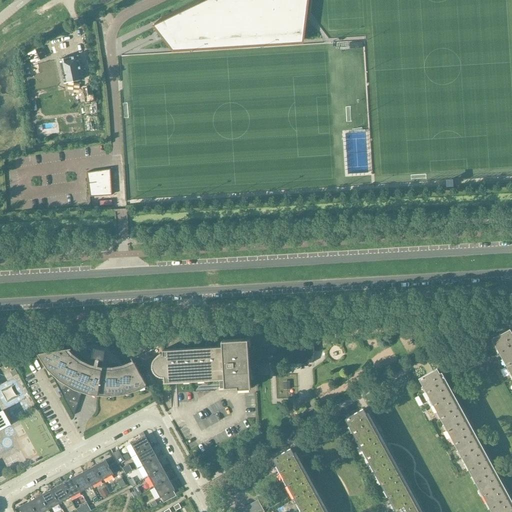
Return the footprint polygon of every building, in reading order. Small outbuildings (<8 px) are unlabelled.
[(196,0),(171,12),(162,17),(163,19),(165,18),(177,39),(205,38),(280,33),(298,32),(297,14),(295,0),(196,0)] [(45,46),(26,55),(30,64),(50,55),(45,46)] [(69,58),(60,60),(65,84),(83,80),(78,57),(69,59),(69,58)] [(95,103),(92,87),(83,89),(86,105),(95,103)] [(110,170),(86,171),(88,192),(88,196),(90,196),(92,196),(111,195),(110,170)] [(86,171),(45,174),(46,205),(82,203),(82,197),(88,196),(88,192),(86,171)] [(511,334),(509,329),(491,339),(511,376),(511,334)] [(310,337),(290,338),(292,364),(312,363),(310,337)] [(246,357),(249,357),(248,345),(244,345),(244,339),(222,340),(222,350),(170,353),(170,349),(163,350),(163,354),(162,354),(161,355),(160,355),(159,355),(158,356),(157,356),(156,357),(155,358),(155,359),(154,360),(153,361),(153,362),(153,363),(152,365),(152,366),(153,367),(153,368),(153,369),(154,371),(155,372),(156,374),(157,375),(159,376),(161,376),(162,376),(164,376),(164,381),(166,381),(166,378),(175,377),(175,382),(184,381),(184,376),(189,376),(190,382),(191,382),(191,381),(199,380),(198,375),(204,375),(204,381),(206,381),(206,380),(213,379),(213,374),(219,374),(219,380),(221,380),(220,379),(224,378),(225,387),(237,386),(238,388),(239,388),(239,386),(249,385),(249,388),(251,388),(249,367),(247,367),(246,357)] [(141,340),(133,350),(140,355),(148,346),(141,340)] [(68,348),(66,349),(39,353),(39,354),(40,354),(59,389),(63,396),(63,397),(73,415),(80,395),(84,384),(85,381),(97,390),(97,393),(107,396),(107,392),(113,392),(113,394),(123,394),(123,391),(129,389),(130,391),(139,389),(138,386),(144,383),(145,385),(146,385),(134,362),(133,363),(134,363),(123,368),(112,370),(100,369),(102,360),(103,360),(105,350),(95,348),(91,358),(93,358),(92,365),(81,360),(72,353),(68,348)] [(511,511),(511,506),(486,460),(437,369),(419,379),(461,456),(491,511),(511,511)] [(295,411),(297,414),(307,409),(305,406),(295,411)] [(419,511),(405,487),(363,409),(345,419),(395,511),(419,511)] [(0,430),(11,424),(3,410),(0,411),(0,430)] [(151,447),(145,436),(131,444),(137,455),(151,447)] [(157,458),(151,447),(137,455),(143,466),(157,458)] [(324,511),(291,449),(273,459),(301,511),(324,511)] [(118,451),(113,453),(119,463),(123,460),(118,451)] [(163,469),(157,458),(143,466),(149,476),(163,469)] [(105,460),(94,466),(102,480),(113,474),(105,460)] [(115,463),(110,466),(114,474),(119,471),(115,463)] [(128,465),(122,468),(125,474),(131,470),(128,465)] [(94,466),(83,472),(91,486),(102,480),(94,466)] [(169,479),(163,469),(149,476),(154,487),(169,479)] [(83,472),(73,478),(80,492),(91,486),(83,472)] [(244,475),(239,477),(245,489),(250,486),(244,475)] [(136,483),(132,476),(127,478),(130,484),(131,484),(132,486),(136,483)] [(239,477),(233,480),(240,492),(245,489),(239,477)] [(73,478),(62,484),(69,498),(80,492),(73,478)] [(175,490),(169,479),(154,487),(160,498),(173,491),(175,490)] [(233,480),(228,483),(234,495),(240,492),(233,480)] [(228,483),(223,486),(229,497),(234,495),(228,483)] [(62,484),(51,489),(59,504),(69,498),(62,484)] [(223,486),(217,489),(223,500),(229,497),(223,486)] [(59,504),(51,489),(40,495),(48,510),(59,504)] [(173,491),(160,498),(162,502),(175,495),(173,491)] [(43,511),(48,510),(40,495),(29,501),(35,511),(43,511)] [(257,500),(252,503),(257,511),(262,511),(264,511),(257,500)] [(35,511),(29,501),(19,507),(21,511),(35,511)] [(257,511),(252,503),(247,506),(250,511),(257,511)]
